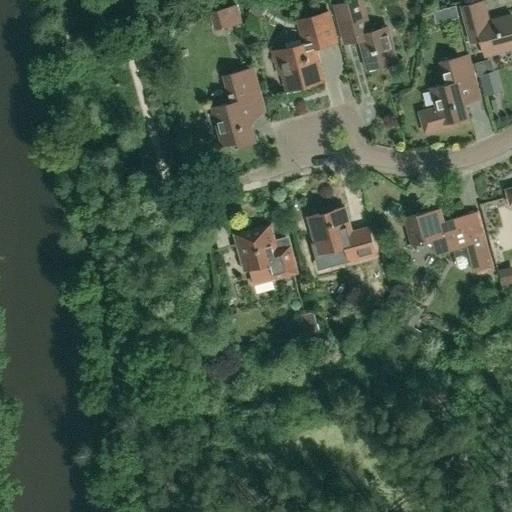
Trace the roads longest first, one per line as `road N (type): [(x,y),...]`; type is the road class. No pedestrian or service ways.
road 1 (residential): [(331,151),(449,160),(511,135)]
road 2 (residential): [(204,192),(331,151)]
